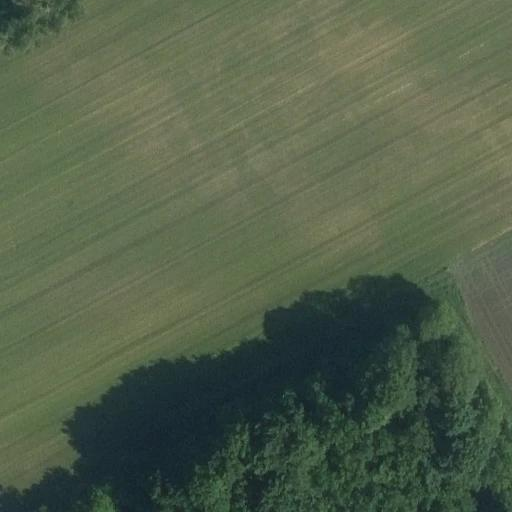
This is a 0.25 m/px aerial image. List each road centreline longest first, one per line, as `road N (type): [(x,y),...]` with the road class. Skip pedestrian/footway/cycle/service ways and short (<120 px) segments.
road 1 (track): [(142,452),(450,289),(511,408)]
road 2 (track): [(29,511),(142,452),(173,511)]
